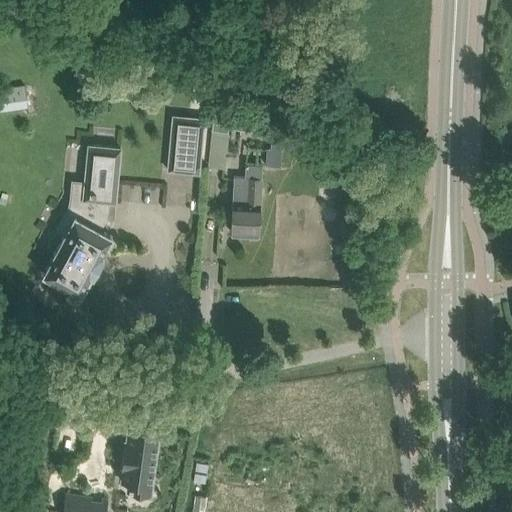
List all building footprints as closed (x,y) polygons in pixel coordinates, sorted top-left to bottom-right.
[(45,47),(92,52),(94,29),(47,25),(45,47)] [(0,110),(28,106),(25,83),(0,86),(0,110)] [(275,112),(214,104),(204,103),(202,117),(200,128),(203,129),(228,132),(229,127),(272,133),(275,112)] [(172,114),(167,170),(199,173),(203,129),(200,128),(202,117),(172,114)] [(308,127),(309,116),(285,114),(284,125),(308,127)] [(272,137),(270,165),(281,166),(283,138),(272,137)] [(84,208),(80,218),(77,216),(75,214),(73,217),(73,218),(65,214),(57,229),(65,233),(64,235),(62,237),(63,237),(55,251),(54,253),(44,271),(43,273),(45,275),(45,274),(79,292),(78,293),(81,294),(82,292),(82,291),(92,274),(93,274),(94,272),(101,258),(103,256),(102,255),(111,237),(113,235),(110,234),(100,229),(106,215),(109,201),(115,201),(121,146),(88,143),(83,198),(86,198),(84,208)] [(260,213),(262,178),(263,164),(247,163),(246,176),(235,176),(232,212),(231,232),(259,233),(260,213)] [(158,431),(130,427),(128,443),(125,442),(121,467),(125,468),(123,482),(129,483),(128,485),(130,485),(129,491),(150,494),(158,431)] [(91,498),(92,496),(66,492),(62,511),(106,511),(108,498),(104,497),(102,497),(102,500),(91,498)]
